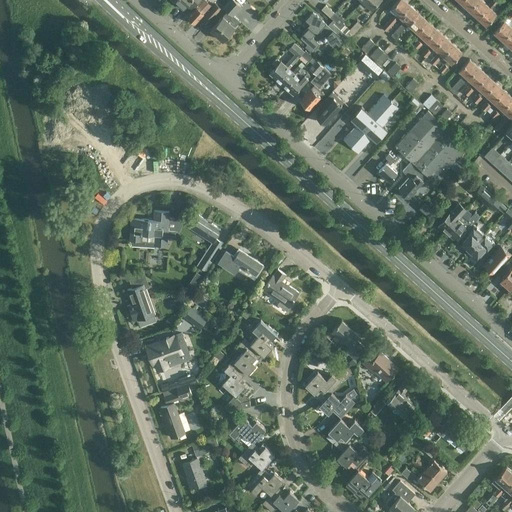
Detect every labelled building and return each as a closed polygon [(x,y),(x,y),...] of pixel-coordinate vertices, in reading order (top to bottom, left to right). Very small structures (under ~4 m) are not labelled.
[(174,0),(183,8),(188,2),(193,6),(194,6),(198,0),(174,0)] [(205,0),(198,0),(194,6),(196,8),(187,17),(195,24),(203,14),(210,20),(222,8),(216,3),(213,6),(205,0)] [(227,11),(211,29),(223,40),(235,27),(235,26),(240,21),(234,16),(242,6),(235,0),(234,0),(228,0),(222,7),(227,11)] [(379,0),(362,0),(362,1),(358,5),(362,9),(366,5),(371,9),(379,0)] [(398,0),(390,9),(395,13),(382,27),(387,31),(399,17),(410,5),(404,0),(398,0)] [(461,0),(460,1),(469,9),(476,0),(461,0)] [(481,0),(476,0),(469,9),(477,17),(488,5),(481,0)] [(492,8),(495,5),(495,6),(500,0),(502,1),(502,0),(491,0),(490,1),(491,2),(488,5),(492,8)] [(350,38),(362,25),(357,21),(349,30),(342,24),(345,20),(340,15),(339,16),(325,4),(321,9),(334,21),(333,23),(350,38)] [(418,13),(410,5),(399,17),(404,21),(391,35),(395,39),(408,24),(418,13)] [(488,5),(477,17),(486,25),(497,13),(488,5)] [(493,32),(502,40),(511,29),(511,27),(507,23),(510,20),(511,20),(511,19),(511,9),(511,10),(506,16),(507,17),(504,20),(493,32)] [(322,28),(326,24),(313,12),(303,23),(307,28),(303,33),(304,34),(300,38),(308,44),(313,38),(312,37),(315,34),(316,35),(321,30),(319,28),(320,27),(322,28)] [(427,21),(418,13),(408,24),(417,32),(427,21)] [(436,28),(427,21),(417,32),(425,40),(436,28)] [(444,36),(436,28),(425,40),(434,48),(444,36)] [(511,29),(502,40),(511,48),(511,46),(511,29)] [(408,42),(414,35),(409,32),(404,38),(408,42)] [(453,44),(444,36),(434,48),(438,52),(435,55),(430,61),(430,62),(426,66),(429,70),(434,65),(440,59),(443,56),(442,56),(453,44)] [(366,52),(375,43),(370,38),(361,47),(366,52)] [(417,50),(422,44),(418,40),(412,45),(417,50)] [(270,73),(278,80),(288,69),(304,52),(294,43),(289,49),(295,54),(285,66),(280,62),(270,73)] [(462,52),(453,44),(442,56),(443,56),(447,60),(444,63),(439,69),(443,73),(448,67),(451,63),(451,64),(462,52)] [(381,64),(388,56),(378,46),(370,55),(375,60),(376,60),(381,64)] [(426,57),(431,51),(427,47),(421,53),(426,57)] [(304,52),(301,54),(309,61),(313,56),(305,50),(304,52)] [(364,69),(349,86),(358,94),(373,78),(374,80),(383,70),(371,59),(368,63),(369,64),(365,69),(371,75),(370,75),(364,69)] [(459,71),(463,75),(450,89),(454,93),(460,87),(467,78),(478,67),(469,59),(459,71)] [(310,109),(320,98),(324,93),(319,88),(332,74),(327,69),(332,63),(329,61),(323,66),(323,67),(316,61),(309,68),(316,74),(310,81),(314,84),(310,89),(300,100),(310,109)] [(393,76),(401,67),(395,62),(387,71),(393,76)] [(288,69),(278,80),(285,87),(302,69),(298,66),(292,73),(288,69)] [(487,75),(478,67),(467,78),(476,86),(487,75)] [(302,69),(285,87),(293,94),(310,76),(306,73),(302,69)] [(487,75),(476,86),(485,94),(495,82),(487,75)] [(410,91),(418,82),(413,78),(405,87),(410,91)] [(495,82),(485,94),(493,102),(504,90),(495,82)] [(462,101),(468,95),(468,96),(473,90),(469,85),(463,91),(464,92),(458,98),(462,101)] [(511,97),(504,90),(493,102),(502,110),(511,98),(511,97)] [(326,105),(317,115),(325,122),(344,102),(332,91),(323,102),(326,105)] [(477,104),(482,98),(478,93),(472,100),(477,104)] [(357,125),(343,139),(358,153),(372,138),(376,142),(387,130),(382,126),(398,108),(390,101),(384,95),(367,113),(361,107),(350,119),(357,125)] [(511,98),(502,110),(507,114),(504,117),(503,117),(494,127),(499,131),(508,121),(511,118),(511,116),(511,98)] [(435,114),(443,105),(438,100),(430,109),(435,114)] [(485,111),(491,105),(486,101),(480,107),(485,111)] [(444,122),(452,113),(447,108),(438,117),(444,122)] [(409,130),(394,146),(411,162),(402,171),(409,178),(399,189),(409,198),(439,164),(446,170),(460,154),(466,147),(446,128),(447,127),(428,109),(409,130)] [(494,119),(499,113),(495,109),(489,115),(494,119)] [(511,124),(503,134),(511,142),(511,141),(511,124)] [(496,150),(492,146),(484,156),(487,159),(496,150)] [(487,159),(497,167),(505,158),(496,150),(487,159)] [(390,181),(397,173),(389,165),(394,159),(389,154),(385,159),(387,161),(378,171),(390,181)] [(461,166),(466,161),(461,157),(457,162),(461,166)] [(508,161),(505,158),(497,167),(500,170),(508,161)] [(511,164),(508,161),(500,170),(504,174),(511,164)] [(488,206),(495,198),(480,185),(473,193),(488,206)] [(494,202),(504,207),(506,203),(497,198),(494,202)] [(434,210),(439,204),(434,199),(429,205),(434,210)] [(439,225),(446,232),(462,215),(467,209),(459,202),(454,208),(439,225)] [(427,215),(432,210),(425,203),(420,208),(427,215)] [(131,218),(130,240),(131,241),(131,245),(155,247),(155,246),(167,247),(167,235),(175,235),(176,232),(179,232),(185,218),(176,218),(168,217),(169,211),(154,210),(153,219),(131,218)] [(462,215),(446,232),(454,238),(465,226),(468,229),(478,218),(474,214),(468,221),(462,215)] [(203,223),(204,221),(196,216),(188,227),(211,242),(218,232),(203,223)] [(457,241),(469,251),(480,239),(480,238),(484,234),(473,224),(457,241)] [(480,239),(469,251),(477,259),(486,249),(487,251),(494,243),(485,235),(484,234),(480,238),(480,239)] [(211,242),(197,265),(206,270),(214,257),(224,242),(215,236),(211,242)] [(495,252),(485,263),(489,266),(487,268),(493,273),(511,253),(503,246),(497,253),(495,252)] [(226,250),(219,261),(234,272),(237,267),(252,278),(261,264),(238,249),(234,255),(226,250)] [(511,267),(500,280),(509,288),(511,285),(511,267)] [(273,274),(263,288),(276,297),(277,295),(282,298),(278,303),(287,309),(299,292),(282,280),(286,274),(278,269),(274,275),(273,274)] [(133,287),(127,289),(133,304),(132,304),(132,305),(129,306),(133,319),(137,317),(138,318),(153,313),(147,297),(145,298),(141,288),(148,286),(142,271),(129,276),(133,287)] [(207,317),(192,306),(185,316),(200,327),(207,317)] [(244,337),(244,338),(264,355),(272,345),(268,342),(276,333),(260,319),(252,329),(258,334),(250,343),(244,337)] [(332,330),(333,331),(331,332),(329,331),(325,335),(329,339),(335,332),(349,345),(346,348),(356,357),(366,347),(356,338),(359,335),(342,319),(332,330)] [(159,341),(146,346),(153,365),(155,364),(157,370),(191,357),(182,333),(174,336),(173,335),(159,340),(159,341)] [(264,355),(244,338),(236,347),(242,352),(234,361),(248,373),(256,363),(253,360),(259,352),(263,355),(264,355)] [(387,381),(398,368),(383,353),(380,357),(373,351),(363,362),(373,371),(375,370),(387,381)] [(248,373),(234,361),(232,359),(223,369),(229,374),(222,382),(235,394),(225,405),(226,410),(251,406),(250,400),(249,400),(243,395),(242,396),(238,392),(245,385),(241,381),(248,373)] [(318,389),(321,391),(316,397),(322,403),(332,392),(342,381),(341,381),(354,372),(353,369),(345,366),(336,376),(332,373),(327,379),(318,371),(306,385),(315,393),(318,389)] [(351,383),(356,380),(352,374),(348,378),(351,383)] [(404,394),(412,381),(406,378),(399,389),(398,389),(387,401),(403,415),(414,403),(404,394)] [(160,384),(162,391),(170,388),(168,382),(160,384)] [(173,400),(191,394),(187,384),(176,388),(178,392),(164,397),(167,403),(168,402),(168,404),(160,407),(171,437),(185,432),(174,402),(173,400)] [(332,392),(322,403),(320,405),(329,413),(332,409),(341,417),(355,401),(346,393),(341,399),(332,392)] [(370,410),(371,411),(367,415),(371,418),(374,414),(375,415),(386,402),(381,398),(370,410)] [(433,410),(418,426),(427,434),(434,427),(443,435),(448,430),(452,434),(450,436),(459,443),(459,442),(460,443),(459,445),(464,449),(465,448),(466,448),(467,447),(468,448),(471,445),(470,444),(474,439),(464,431),(466,429),(456,421),(453,424),(448,420),(443,426),(438,422),(442,418),(433,410)] [(244,434),(253,442),(266,427),(257,419),(253,423),(244,416),(230,432),(239,440),(244,434)] [(350,425),(341,417),(328,431),(338,439),(341,436),(344,438),(337,446),(343,451),(350,443),(350,444),(365,428),(355,419),(350,425)] [(214,436),(192,444),(196,456),(212,450),(210,444),(216,442),(214,436)] [(262,449),(253,442),(240,457),(249,465),(254,459),(263,467),(275,453),(266,445),(262,449)] [(359,451),(350,444),(350,443),(343,451),(337,457),(347,466),(350,462),(359,469),(373,453),(364,445),(359,451)] [(432,457),(436,452),(427,444),(423,449),(432,457)] [(191,488),(206,482),(197,458),(182,463),(191,488)] [(434,459),(426,468),(439,479),(447,470),(434,459)] [(511,479),(511,471),(506,466),(496,478),(505,487),(511,479)] [(271,475),(263,467),(253,478),(252,478),(247,484),(256,492),(262,486),(270,494),(262,503),(263,503),(279,486),(278,486),(284,479),(275,471),(271,475)] [(411,481),(415,475),(406,468),(402,473),(411,481)] [(430,489),(439,479),(426,468),(417,478),(430,489)] [(367,477),(359,469),(346,483),(355,491),(353,493),(362,501),(368,495),(368,496),(382,480),(373,471),(367,477)] [(396,492),(388,502),(388,503),(397,511),(409,511),(415,506),(406,498),(408,495),(411,498),(415,493),(400,479),(392,489),(396,492)] [(287,494),(279,486),(263,503),(272,511),(278,504),(287,511),(296,502),(300,498),(290,490),(287,494)] [(498,497),(503,490),(499,486),(494,492),(498,497)] [(226,503),(238,498),(236,492),(224,496),(226,503)] [(305,510),(296,502),(287,511),(314,511),(308,506),(305,510)]
